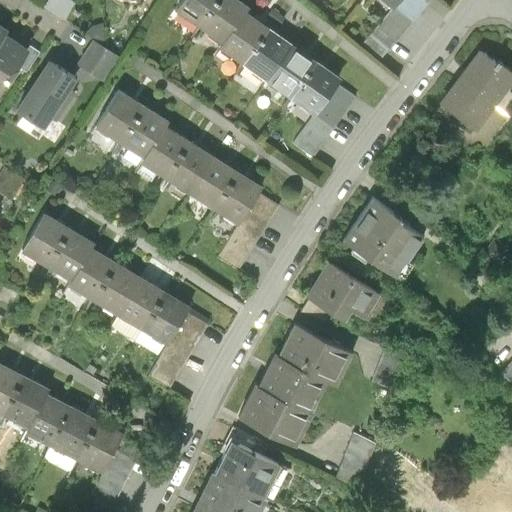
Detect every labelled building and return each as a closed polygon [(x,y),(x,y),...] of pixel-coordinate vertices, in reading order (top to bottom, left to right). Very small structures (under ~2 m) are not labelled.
[(71,5),(63,0),(55,0),(51,7),(64,15),(71,5)] [(213,0),(178,0),(175,5),(198,22),(213,0)] [(245,0),(213,0),(198,22),(223,40),(246,7),(249,3),(245,0)] [(397,0),(393,5),(360,44),(379,59),(428,0),(397,0)] [(269,23),(246,7),(223,40),(219,45),(242,62),(269,23)] [(103,46),(103,23),(97,23),(93,25),(88,27),(84,33),(103,46)] [(242,62),(265,78),(292,39),(269,23),(242,62)] [(131,39),(116,28),(105,43),(120,54),(131,39)] [(28,44),(5,29),(0,35),(0,86),(15,64),(28,44)] [(265,78),(290,95),(317,56),(292,39),(265,78)] [(38,51),(28,44),(15,64),(25,70),(38,51)] [(511,82),(511,69),(481,45),(439,100),(476,128),(496,103),(511,82)] [(317,56),(290,95),(314,112),(335,82),(341,73),(317,56)] [(50,59),(18,109),(44,125),(75,75),(50,59)] [(335,82),(314,112),(292,142),(312,156),(354,95),(335,82)] [(511,82),(496,103),(511,115),(511,113),(511,82)] [(145,99),(119,83),(94,122),(121,139),(145,99)] [(168,114),(145,99),(121,139),(143,153),(164,120),(168,114)] [(190,136),(164,120),(143,153),(140,159),(165,175),(190,136)] [(190,136),(165,175),(190,191),(215,151),(190,136)] [(238,166),(215,151),(190,191),(214,205),(238,166)] [(25,177),(4,164),(0,170),(0,190),(12,198),(25,177)] [(263,181),(238,166),(214,205),(238,221),(256,192),(263,181)] [(105,189),(100,180),(93,185),(98,193),(105,189)] [(256,192),(238,221),(218,253),(239,266),(277,205),(256,192)] [(373,193),(343,236),(397,274),(425,235),(400,217),(403,214),(373,193)] [(70,224),(44,207),(20,246),(47,263),(70,224)] [(70,224),(47,263),(70,277),(92,242),(94,238),(70,224)] [(167,241),(171,234),(165,230),(160,237),(167,241)] [(92,242),(70,277),(67,282),(93,297),(118,258),(92,242)] [(118,258),(93,297),(117,312),(142,272),(118,258)] [(381,292),(327,258),(305,292),(309,294),(332,308),(344,316),(350,307),(365,317),(381,292)] [(142,272),(117,312),(143,327),(166,287),(142,272)] [(231,288),(240,293),(245,285),(236,280),(231,288)] [(166,287),(143,327),(167,341),(186,310),(191,302),(166,287)] [(332,308),(309,294),(302,311),(326,321),(332,308)] [(186,310),(167,341),(148,372),(169,385),(207,323),(186,310)] [(296,319),(279,352),(330,377),(338,381),(354,348),(296,319)] [(409,355),(385,346),(372,381),(395,390),(409,355)] [(275,349),(259,381),(314,409),(330,377),(279,352),(275,349)] [(23,370),(0,358),(0,409),(3,411),(23,370)] [(511,359),(500,373),(511,382),(511,359)] [(97,367),(89,361),(85,367),(92,373),(97,367)] [(23,370),(3,411),(28,424),(46,389),(49,383),(23,370)] [(237,414),(297,444),(314,409),(259,381),(255,379),(237,414)] [(71,402),(46,389),(28,424),(25,428),(51,441),(71,402)] [(180,404),(171,399),(165,410),(174,415),(180,404)] [(71,402),(51,441),(76,454),(97,415),(71,402)] [(123,428),(97,415),(76,454),(103,468),(119,438),(123,428)] [(376,442),(354,431),(336,477),(357,487),(376,442)] [(280,461),(231,436),(215,469),(264,493),(280,461)] [(141,449),(119,438),(103,468),(91,492),(113,503),(141,449)] [(422,469),(394,451),(375,481),(404,499),(422,469)] [(264,493),(215,469),(211,467),(194,501),(214,511),(259,511),(268,495),(264,493)] [(482,509),(479,511),(511,511),(511,508),(484,484),(471,499),(482,509)] [(214,511),(194,501),(188,511),(214,511)]
